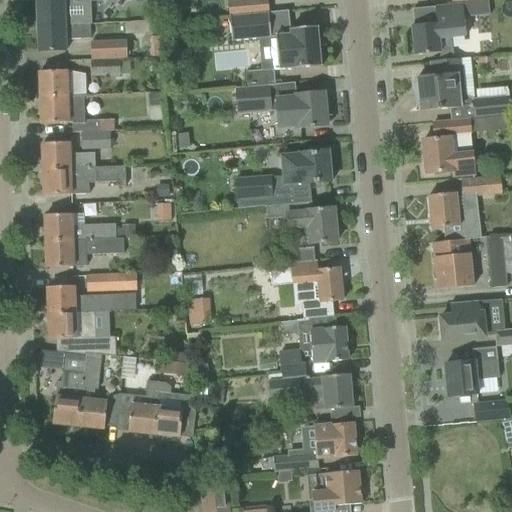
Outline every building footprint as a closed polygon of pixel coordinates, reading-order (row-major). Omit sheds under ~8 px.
[(63,0),(36,1),(37,27),(89,25),(88,11),(88,0),(73,1),(73,0),(63,0)] [(228,17),(269,13),(267,2),(227,6),(228,17)] [(440,54),(438,41),(466,38),(462,5),(435,8),(436,24),(411,27),(414,56),(440,54)] [(320,68),(317,28),(289,30),(288,11),(269,13),(228,17),(231,42),(275,38),(278,71),(293,69),(293,70),(320,68)] [(124,23),(125,35),(159,33),(158,21),(124,23)] [(90,40),(89,25),(37,27),(38,53),(65,52),(65,39),(77,38),(77,40),(90,40)] [(158,39),(149,39),(150,59),(159,58),(158,39)] [(90,44),(90,60),(126,59),(126,42),(90,44)] [(492,58),(479,59),(480,70),(493,69),(492,58)] [(89,62),(90,77),(131,76),(130,60),(89,62)] [(440,62),(430,63),(432,78),(416,79),(419,112),(464,108),(459,60),(453,60),(453,61),(440,62)] [(251,88),(251,89),(274,86),(274,85),(273,70),(246,73),(247,88),(251,88)] [(39,73),(40,99),(83,97),(83,77),(65,72),(39,73)] [(325,113),(323,94),(295,96),(277,98),(275,85),(274,85),(274,86),(251,89),(235,90),(237,116),(276,113),(278,129),(298,127),(298,130),(326,127),(326,125),(330,124),(329,113),(325,113)] [(163,94),(148,95),(149,107),(163,106),(163,94)] [(472,100),(474,120),(509,116),(508,96),(472,100)] [(84,122),(83,97),(40,99),(41,125),(71,124),(72,134),(80,134),(80,133),(101,132),(100,121),(84,122)] [(434,140),(422,141),(425,175),(452,172),(452,178),(474,176),(471,154),(452,156),(450,139),(450,137),(470,135),(468,120),(433,124),(434,140)] [(80,133),(80,134),(81,150),(111,149),(110,132),(80,133)] [(186,135),(173,137),(175,150),(188,149),(186,135)] [(41,145),(42,172),(95,169),(94,169),(94,154),(68,155),(68,144),(41,145)] [(283,205),(293,204),(311,203),(310,202),(309,185),(331,183),(328,152),(299,155),(281,157),(283,181),(271,182),(270,178),(235,181),(236,201),(237,201),(238,210),(283,206),(283,205)] [(95,169),(42,172),(43,197),(88,195),(88,184),(115,183),(115,168),(94,169),(95,169)] [(460,181),(461,199),(500,195),(500,177),(460,181)] [(168,185),(157,186),(157,198),(169,198),(168,185)] [(457,214),(455,194),(428,197),(431,231),(442,229),(444,243),(480,239),(478,222),(472,223),(471,213),(457,214)] [(289,252),(291,264),(291,266),(312,264),(311,248),(308,249),(307,245),(337,243),(336,238),(339,236),(338,231),(335,229),(334,209),(310,211),(310,204),(311,204),(311,202),(310,202),(311,203),(293,204),(293,213),(284,213),(285,232),(289,231),(290,252),(289,252)] [(44,217),(45,243),(116,240),(115,239),(115,226),(71,227),(71,216),(44,217)] [(134,226),(122,226),(122,239),(123,239),(135,239),(134,226)] [(511,237),(486,240),(490,289),(507,288),(505,274),(511,273),(511,237)] [(116,240),(45,243),(46,269),(72,268),(72,267),(84,267),(84,256),(98,256),(123,255),(123,239),(122,239),(115,239),(116,240)] [(434,258),(437,291),(473,287),(469,241),(433,244),(434,258)] [(176,246),(161,247),(161,262),(177,262),(176,246)] [(302,305),(304,319),(333,317),(331,303),(342,302),(339,270),(313,272),(312,264),(291,266),(291,264),(269,267),(271,287),(291,286),(293,306),(302,305)] [(84,277),(85,292),(136,290),(135,275),(84,277)] [(110,313),(110,298),(86,299),(86,301),(73,301),(73,288),(46,289),(47,315),(93,313),(110,313)] [(189,325),(209,325),(208,298),(188,298),(189,325)] [(479,314),(478,302),(452,305),(453,316),(439,318),(442,342),(484,337),(482,314),(479,314)] [(84,355),(101,356),(116,357),(115,338),(95,339),(93,313),(47,315),(48,341),(81,339),(81,355),(84,355)] [(333,317),(304,319),(304,322),(297,322),(298,336),(308,335),(311,364),(348,361),(345,328),(334,329),(333,317)] [(511,346),(511,330),(493,332),(495,348),(511,346)] [(444,365),(448,398),(477,395),(476,381),(497,379),(493,348),(472,350),(473,362),(444,365)] [(277,354),(279,382),(304,380),(303,367),(298,367),(297,352),(277,354)] [(83,355),(55,353),(54,361),(63,362),(61,383),(56,383),(52,425),(78,427),(83,375),(82,375),(84,356),(83,355)] [(83,375),(78,427),(104,430),(106,404),(93,403),(94,389),(97,389),(101,356),(84,355),(83,355),(84,356),(82,375),(83,375)] [(173,355),(171,364),(185,366),(186,356),(173,355)] [(201,360),(191,361),(193,382),(208,380),(206,367),(202,367),(201,360)] [(304,380),(279,382),(268,383),(270,400),(321,395),(322,411),(352,408),(349,375),(304,380)] [(116,432),(153,435),(157,393),(158,384),(146,382),(144,408),(131,407),(132,398),(119,396),(116,432)] [(207,399),(207,400),(220,402),(221,388),(208,387),(207,399)] [(157,393),(153,435),(179,438),(192,439),(194,419),(194,413),(181,412),(182,396),(157,393)] [(474,406),(475,422),(509,418),(508,403),(474,406)] [(316,454),(272,457),(274,474),(317,470),(317,460),(356,457),(353,424),(332,426),(331,421),(313,422),(316,454)] [(326,494),(308,495),(309,511),(343,511),(343,507),(361,505),(358,472),(338,474),(336,474),(325,475),(324,475),(326,494)] [(199,482),(201,511),(228,511),(225,480),(199,482)]
